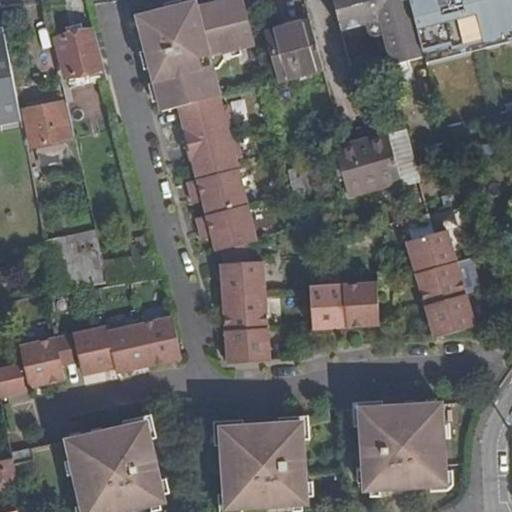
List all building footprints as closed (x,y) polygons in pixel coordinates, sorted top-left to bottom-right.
[(210,56),(256,43),(245,0),(227,0),(197,8),(196,2),(138,17),(159,111),(178,107),(186,142),(184,142),(188,159),(191,158),(196,178),(186,181),(189,198),(200,196),(202,202),(205,216),(195,218),(199,234),(209,232),(211,240),(215,254),(221,252),(224,267),(220,266),(227,367),(271,364),(264,264),(255,264),(251,245),(258,243),(237,158),(243,155),(231,105),(222,106),(210,56)] [(332,0),(350,70),(385,61),(389,59),(392,66),(424,57),(408,0),(332,0)] [(511,0),(408,0),(424,57),(511,35),(511,0)] [(277,81),(322,68),(307,14),(262,27),(277,81)] [(67,75),(105,66),(96,28),(58,37),(67,75)] [(0,122),(21,118),(4,33),(0,34),(0,122)] [(371,84),(391,80),(385,61),(350,70),(371,84)] [(60,101),(24,108),(33,146),(44,144),(69,138),(60,101)] [(350,194),(419,174),(405,128),(393,131),(396,138),(365,147),(364,139),(336,147),(350,194)] [(73,158),(69,138),(44,144),(49,163),(73,158)] [(191,205),(202,202),(200,196),(189,198),(191,205)] [(430,214),(409,220),(415,241),(436,235),(430,214)] [(202,242),(211,240),(209,232),(199,234),(202,242)] [(415,241),(407,244),(434,340),(474,327),(447,232),(436,235),(415,241)] [(133,239),(134,253),(151,250),(148,236),(133,239)] [(63,237),(45,241),(51,271),(55,293),(106,285),(101,258),(97,240),(65,247),(63,237)] [(134,253),(101,258),(106,285),(158,277),(151,250),(134,253)] [(380,284),(314,291),(318,333),(383,326),(380,284)] [(55,337),(19,344),(23,360),(0,368),(0,397),(30,390),(29,386),(65,379),(62,366),(80,362),(84,377),(115,369),(116,374),(181,360),(172,317),(107,331),(107,326),(104,326),(110,355),(61,364),(55,337)] [(104,326),(55,337),(61,364),(110,355),(104,326)] [(442,404),(344,409),(348,492),(388,490),(388,484),(406,483),(406,489),(448,485),(442,404)] [(148,422),(66,440),(84,511),(114,511),(127,509),(127,505),(143,502),(144,506),(166,501),(148,422)] [(304,423),(208,429),(209,452),(223,451),(226,510),(269,509),(269,504),(286,502),(287,506),(308,505),(304,423)] [(32,448),(11,453),(12,458),(15,467),(36,462),(32,448)] [(0,486),(18,483),(15,467),(12,458),(0,460),(0,486)] [(0,498),(0,511),(17,509),(13,496),(0,498)]
